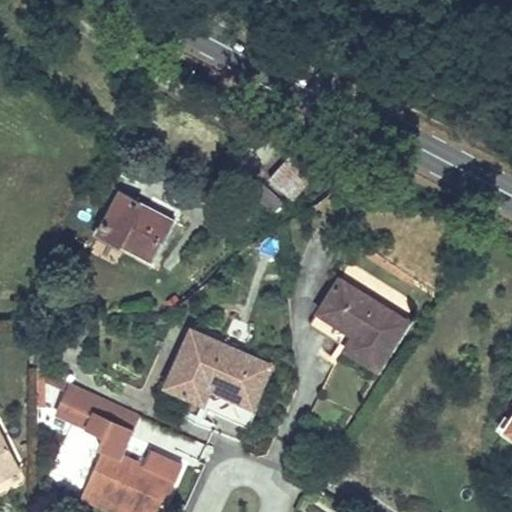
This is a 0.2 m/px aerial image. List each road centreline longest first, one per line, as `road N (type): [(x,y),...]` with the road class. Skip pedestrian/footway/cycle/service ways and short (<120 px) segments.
road 1 (primary): [(511,197),(129,0)]
road 2 (unknown): [(266,486),(304,401),(305,314),(336,261)]
